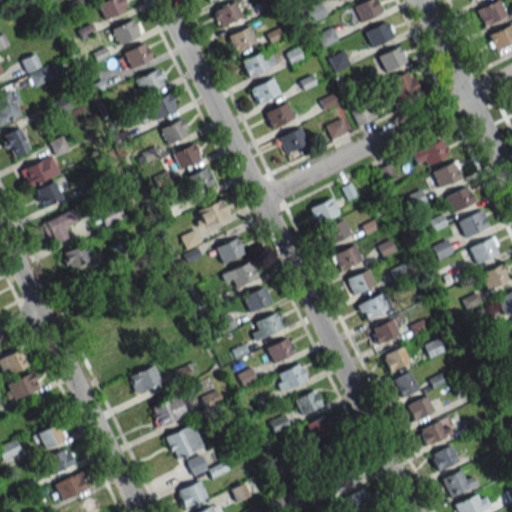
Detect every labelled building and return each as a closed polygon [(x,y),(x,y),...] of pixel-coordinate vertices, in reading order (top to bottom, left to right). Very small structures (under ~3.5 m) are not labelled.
[(125,8),(121,0),(102,0),(95,3),(102,18),(125,8)] [(240,15),(232,0),(210,11),(218,26),(240,15)] [(359,21),(380,9),(374,0),(362,0),(351,7),(359,21)] [(481,26),(504,15),(497,0),(492,0),(473,9),(481,26)] [(138,34),(131,18),(109,28),(116,44),(138,34)] [(369,46),(392,35),(385,21),(362,32),(369,46)] [(511,28),(508,22),(484,37),(494,52),(511,40),(511,28)] [(225,36),(232,51),(254,40),(246,25),(225,36)] [(320,46),(336,40),(330,27),(315,34),(320,46)] [(121,52),(128,68),(149,57),(142,42),(121,52)] [(375,56),(383,71),(403,60),(396,46),(375,56)] [(238,60),(245,76),(274,63),(267,47),(238,60)] [(348,65),(341,50),(325,57),(332,72),(348,65)] [(163,83),(156,68),(133,78),(139,94),(163,83)] [(387,80),(398,100),(418,88),(407,69),(387,80)] [(278,92),(270,77),(248,88),(255,103),(278,92)] [(0,91),(0,123),(23,113),(11,87),(0,91)] [(175,108),(168,93),(145,103),(152,118),(175,108)] [(262,112),(270,127),(291,118),(284,102),(262,112)] [(349,111),(356,125),(371,118),(365,103),(349,111)] [(157,128),(164,144),(186,134),(179,118),(157,128)] [(323,125),(329,138),(344,131),(337,118),(323,125)] [(27,148),(17,126),(1,134),(11,156),(27,148)] [(275,137),(282,153),(304,143),(297,127),(275,137)] [(445,156),(440,140),(409,150),(415,167),(445,156)] [(200,159),(193,143),(171,152),(177,168),(200,159)] [(17,170),(26,187),(56,172),(48,155),(17,170)] [(436,186),(458,176),(451,160),(429,171),(436,186)] [(211,183),(205,167),(188,174),(194,190),(211,183)] [(32,190),(38,207),(60,198),(53,181),(32,190)] [(443,197),(450,211),(473,200),(465,185),(443,197)] [(306,209),(314,225),(336,213),(328,197),(306,209)] [(226,215),(219,199),(194,210),(201,226),(226,215)] [(99,212),(106,225),(121,217),(113,203),(99,212)] [(61,224),(75,219),(71,209),(40,221),(48,243),(66,236),(61,224)] [(455,221),(462,236),(486,225),(479,210),(455,221)] [(326,244),(348,234),(341,219),(319,229),(326,244)] [(497,252),(491,236),(466,246),(473,262),(497,252)] [(213,247),(220,262),(242,252),(235,237),(213,247)] [(429,246),(435,259),(450,251),(444,238),(429,246)] [(59,253),(67,269),(89,259),(82,243),(59,253)] [(329,255),(336,270),(359,259),(352,244),(329,255)] [(255,276),(248,261),(222,272),(228,287),(255,276)] [(437,270),(444,285),(461,278),(454,262),(437,270)] [(477,273),(484,289),(507,279),(500,263),(477,273)] [(343,279),(350,294),(372,284),(365,268),(343,279)] [(268,300),(261,285),(239,296),(247,311),(268,300)] [(511,289),(493,299),(501,314),(511,308),(511,289)] [(385,306),(377,292),(354,305),(362,320),(385,306)] [(90,319),(97,334),(116,325),(109,310),(90,319)] [(186,326),(179,311),(151,324),(158,339),(186,326)] [(255,329),(249,332),(252,339),(280,327),(273,312),(252,321),(255,329)] [(213,320),(220,333),(233,326),(227,313),(213,320)] [(368,329),(375,343),(396,332),(389,318),(368,329)] [(262,347),(270,362),(292,351),(285,336),(262,347)] [(422,344),(426,356),(440,351),(436,339),(422,344)] [(407,359),(399,345),(379,356),(387,371),(407,359)] [(0,357),(0,370),(3,376),(26,365),(18,349),(0,357)] [(277,389),(304,378),(298,363),(271,374),(277,389)] [(126,376),(134,393),(160,381),(152,364),(126,376)] [(415,389),(407,371),(391,378),(398,396),(415,389)] [(9,401),(37,387),(29,372),(1,385),(9,401)] [(204,406),(218,399),(213,390),(199,397),(204,406)] [(298,414),(319,406),(313,390),(292,398),(298,414)] [(190,409),(181,391),(147,408),(156,426),(190,409)] [(404,406),(411,420),(431,410),(424,395),(404,406)] [(267,420),(272,432),(286,426),(281,415),(267,420)] [(303,424),(312,441),(329,433),(321,415),(303,424)] [(448,431),(440,417),(416,432),(424,446),(448,431)] [(30,435),(38,450),(62,437),(54,422),(30,435)] [(174,459),(201,444),(189,422),(162,437),(174,459)] [(19,452),(13,439),(0,444),(0,458),(1,460),(19,452)] [(435,470),(456,460),(448,445),(428,455),(435,470)] [(42,457),(48,473),(72,464),(66,448),(42,457)] [(204,469),(199,454),(185,459),(190,474),(204,469)] [(355,480),(347,466),(324,478),(331,492),(355,480)] [(439,479),(448,497),(467,487),(458,469),(439,479)] [(85,489),(79,473),(52,482),(58,498),(85,489)] [(174,490),(181,507),(205,496),(197,480),(174,490)] [(353,511),(368,505),(361,490),(334,502),(338,511),(353,511)] [(455,511),(473,511),(487,505),(479,490),(452,505),(455,511)] [(193,511),(217,511),(213,503),(193,511)]
